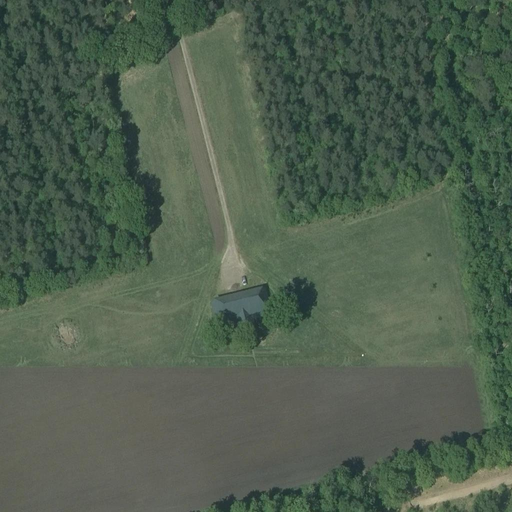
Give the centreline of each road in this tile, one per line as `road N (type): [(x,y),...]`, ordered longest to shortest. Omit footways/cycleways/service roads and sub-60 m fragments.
road 1 (track): [(499,346),(438,0)]
road 2 (track): [(238,280),(171,0)]
road 3 (track): [(511,480),(393,511)]
